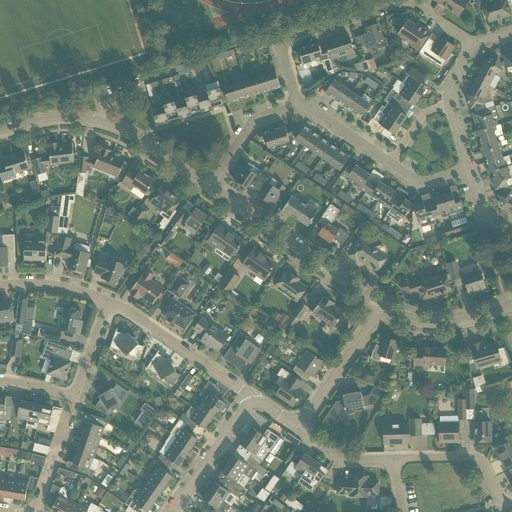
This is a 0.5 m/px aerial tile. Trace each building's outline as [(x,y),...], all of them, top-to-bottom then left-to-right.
[(458,15),(468,1),(466,0),(435,0),(450,10),(452,12),(452,11),(458,15)] [(500,0),(501,0),(484,6),(489,22),(511,15),(506,0),(500,0)] [(421,29),(415,25),(405,18),(399,27),(402,28),(397,34),(412,43),(410,46),(418,51),(430,32),(423,27),(421,29)] [(361,35),(364,45),(366,49),(376,45),(378,49),(388,46),(386,38),(383,39),(378,24),(366,28),(368,33),(361,35)] [(325,42),(328,51),(330,59),(329,59),(332,67),(334,73),(341,69),(335,64),(344,61),(343,55),(345,54),(347,60),(355,57),(348,35),(325,42)] [(427,41),(419,53),(441,67),(445,60),(454,46),(440,37),(434,46),(427,41)] [(266,40),(255,43),(257,48),(267,45),(266,40)] [(255,43),(245,46),(246,51),(257,48),(255,43)] [(318,43),(298,49),(303,64),(315,60),(316,62),(329,58),(326,47),(320,49),(318,43)] [(511,52),(503,55),(506,65),(507,68),(511,66),(511,52)] [(403,60),(410,64),(414,58),(407,54),(403,60)] [(501,67),(500,64),(498,57),(492,59),(492,58),(490,59),(485,61),(476,79),(489,86),(492,80),(496,74),(502,71),(502,70),(501,67)] [(367,60),(361,62),(365,72),(365,71),(370,69),(367,60)] [(361,62),(353,64),(355,71),(365,72),(361,62)] [(169,73),(182,71),(181,64),(168,66),(169,73)] [(407,74),(401,83),(421,96),(427,87),(418,81),(422,75),(419,73),(408,66),(404,71),(407,74)] [(332,67),(325,69),(328,77),(334,73),(332,67)] [(276,72),(265,75),(270,91),(280,88),(276,72)] [(265,75),(255,79),(259,94),(270,91),(265,75)] [(364,82),(369,85),(372,81),(367,77),(364,82)] [(343,86),(332,78),(324,83),(329,87),(325,93),(334,99),(343,86)] [(255,79),(244,82),(249,97),(259,94),(255,79)] [(489,86),(476,79),(466,96),(468,101),(467,101),(468,103),(469,103),(470,109),(485,104),(483,98),(489,86)] [(372,81),(369,85),(375,89),(378,85),(372,81)] [(392,89),(388,95),(399,103),(403,97),(415,105),(421,96),(401,83),(399,81),(392,90),(392,89)] [(244,82),(234,85),(238,100),(249,97),(244,82)] [(238,100),(234,85),(223,88),(228,104),(238,100)] [(343,86),(334,99),(343,105),(352,92),(343,86)] [(219,87),(207,91),(207,92),(213,108),(223,105),(222,98),(223,98),(219,87)] [(207,92),(196,96),(201,111),(201,112),(202,113),(213,109),(213,108),(207,92)] [(352,92),(343,105),(352,112),(361,98),(352,92)] [(361,98),(352,112),(361,118),(373,101),(364,94),(361,98)] [(185,98),(186,99),(190,115),(201,112),(201,111),(196,96),(196,95),(185,98)] [(407,117),(395,109),(399,103),(388,95),(384,101),(387,103),(384,107),(382,106),(379,110),(385,114),(385,115),(401,126),(407,117)] [(186,99),(175,102),(180,118),(180,119),(191,116),(190,115),(186,99)] [(164,104),(164,106),(169,122),(180,118),(175,102),(174,101),(164,104)] [(164,106),(153,109),(154,115),(153,116),(157,127),(169,123),(169,122),(164,106)] [(478,124),(480,130),(495,126),(498,125),(496,121),(500,119),(495,106),(472,113),(475,125),(478,124)] [(372,119),(368,125),(379,132),(383,127),(394,135),(401,126),(385,115),(385,114),(379,110),(373,120),(372,119)] [(285,126),(271,130),(276,145),(289,141),(288,136),(292,135),(293,129),(286,131),(285,126)] [(293,129),(292,135),(296,137),(295,139),(304,145),(313,132),(304,126),(299,133),(293,129)] [(480,130),(475,131),(476,136),(479,136),(480,141),(496,136),(494,131),(496,130),(495,126),(480,130)] [(276,145),(271,130),(258,134),(260,141),(265,139),(268,148),(276,145)] [(313,132),(304,145),(313,152),(322,139),(313,132)] [(496,136),(480,141),(482,147),(480,148),(481,152),(501,146),(508,144),(506,140),(498,143),(496,136)] [(322,139),(313,152),(322,158),(331,145),(322,139)] [(49,147),(49,154),(50,158),(42,159),(41,157),(33,160),(37,175),(46,173),(44,165),(50,164),(51,165),(74,162),(72,144),(59,146),(58,143),(49,144),(49,147)] [(331,145),(322,158),(331,164),(340,151),(331,145)] [(501,146),(481,152),(483,157),(485,156),(487,162),(502,157),(500,151),(503,151),(501,146)] [(80,157),(79,166),(78,172),(86,173),(87,165),(118,177),(124,161),(109,155),(111,151),(102,148),(101,151),(100,151),(96,162),(88,159),(88,158),(80,157)] [(340,151),(331,164),(340,170),(343,165),(349,157),(340,151)] [(0,164),(0,175),(2,181),(16,177),(15,173),(29,169),(24,152),(3,159),(4,164),(0,164)] [(502,157),(487,162),(488,167),(486,168),(488,173),(493,172),(508,167),(506,163),(504,163),(502,157)] [(250,164),(245,160),(233,179),(246,188),(248,186),(254,191),(265,174),(268,169),(265,166),(262,172),(258,169),(255,174),(247,168),(250,164)] [(303,166),(298,162),(295,167),(300,170),(303,166)] [(347,165),(342,173),(340,175),(353,184),(363,170),(355,165),(353,169),(347,165)] [(508,167),(493,172),(494,178),(492,178),(495,190),(498,189),(510,185),(511,184),(511,165),(508,167)] [(303,166),(300,170),(306,174),(309,170),(303,166)] [(130,170),(125,178),(121,183),(131,190),(134,187),(145,194),(154,180),(140,170),(137,175),(130,170)] [(363,170),(353,184),(365,192),(372,182),(367,179),(370,175),(363,170)] [(48,179),(46,173),(37,175),(39,182),(48,179)] [(265,174),(254,191),(260,195),(259,197),(273,206),(285,188),(280,184),(272,179),(265,174)] [(313,179),(318,183),(321,178),(316,174),(313,179)] [(306,179),(301,175),(298,181),(303,184),(306,179)] [(321,178),(318,183),(324,186),(327,182),(321,178)] [(372,182),(365,192),(378,201),(387,187),(380,182),(377,186),(372,182)] [(77,183),(76,194),(83,197),(85,184),(77,183)] [(511,193),(510,185),(498,189),(500,194),(497,195),(499,201),(498,201),(499,203),(501,207),(511,213),(511,193)] [(160,187),(155,196),(150,202),(162,211),(159,215),(169,221),(176,211),(174,210),(182,199),(173,193),(172,195),(160,187)] [(387,187),(378,201),(390,209),(397,199),(392,196),(395,192),(387,187)] [(346,195),(340,191),(337,196),(343,199),(346,195)] [(6,202),(13,207),(20,198),(13,193),(6,202)] [(452,193),(443,196),(448,212),(463,208),(459,196),(453,198),(452,193)] [(62,199),(59,216),(69,218),(71,203),(74,203),(75,194),(62,196),(62,199)] [(346,195),(343,199),(348,203),(351,199),(346,195)] [(292,196),(287,203),(281,212),(288,217),(290,215),(307,226),(313,218),(318,211),(307,204),(306,205),(292,196)] [(436,203),(430,205),(434,217),(434,216),(448,212),(443,196),(434,198),(436,203)] [(48,216),(46,232),(59,234),(61,217),(59,217),(59,216),(62,199),(58,198),(57,206),(51,206),(49,216),(48,216)] [(397,199),(390,209),(386,215),(399,223),(403,218),(407,212),(412,204),(405,199),(402,203),(397,199)] [(414,205),(419,221),(421,228),(436,223),(434,216),(434,217),(430,205),(424,207),(423,202),(414,205)] [(330,204),(324,213),(318,222),(324,225),(318,234),(330,243),(339,231),(330,225),(340,211),(330,204)] [(344,204),(342,208),(352,215),(354,211),(344,204)] [(133,218),(131,219),(139,224),(148,211),(141,206),(137,211),(133,218)] [(133,208),(128,214),(133,218),(137,211),(133,208)] [(182,209),(176,217),(174,220),(187,230),(189,226),(196,231),(207,216),(196,208),(191,215),(182,209)] [(370,212),(365,208),(362,212),(367,216),(370,212)] [(370,212),(367,216),(373,220),(371,223),(378,228),(380,224),(373,219),(376,216),(370,212)] [(392,221),(381,213),(376,219),(382,224),(387,218),(392,221)] [(448,224),(450,229),(441,232),(442,237),(454,233),(453,228),(452,228),(451,223),(448,224)] [(467,223),(453,228),(454,233),(469,229),(467,223)] [(389,228),(384,224),(380,229),(392,237),(394,234),(388,229),(389,228)] [(218,226),(213,234),(207,242),(216,248),(214,250),(229,260),(239,246),(239,247),(241,245),(240,244),(243,240),(233,233),(231,235),(218,226)] [(174,232),(168,228),(158,243),(164,247),(174,232)] [(0,266),(7,266),(7,263),(15,262),(15,252),(14,235),(3,235),(3,248),(0,248),(0,266)] [(81,272),(84,272),(87,263),(89,254),(90,249),(89,246),(77,243),(74,245),(73,249),(68,248),(71,239),(62,236),(59,245),(56,255),(70,259),(67,268),(75,270),(76,271),(78,272),(79,272),(81,272)] [(437,236),(430,238),(425,239),(426,245),(432,243),(438,241),(437,236)] [(24,240),(24,252),(23,262),(32,263),(32,261),(45,261),(46,241),(39,240),(39,238),(32,238),(32,240),(24,240)] [(387,256),(383,254),(385,252),(384,248),(380,246),(376,246),(375,248),(360,238),(348,255),(356,261),(359,257),(368,263),(368,264),(373,268),(373,269),(375,270),(375,269),(377,271),(383,262),(387,256)] [(432,244),(434,251),(440,249),(438,242),(432,244)] [(254,248),(248,257),(242,266),(264,280),(276,263),(254,248)] [(169,265),(175,259),(166,250),(160,256),(169,265)] [(100,258),(98,263),(94,273),(102,276),(101,278),(116,283),(118,276),(121,277),(126,266),(118,262),(118,261),(117,259),(116,258),(115,258),(113,258),(112,259),(111,260),(109,259),(108,261),(100,258)] [(456,262),(448,265),(453,280),(460,278),(456,262)] [(213,268),(207,263),(201,271),(207,276),(213,268)] [(142,274),(137,281),(131,290),(133,291),(130,294),(137,299),(140,295),(153,304),(158,296),(163,289),(150,280),(153,275),(146,271),(143,275),(142,274)] [(219,285),(230,292),(235,296),(237,293),(232,290),(240,278),(229,271),(219,285)] [(485,288),(479,271),(463,276),(469,293),(485,288)] [(285,273),(279,281),(275,287),(297,302),(301,296),(306,287),(298,282),(299,279),(289,272),(287,274),(285,273)] [(250,273),(247,278),(253,282),(257,277),(250,273)] [(411,284),(406,280),(400,288),(409,294),(419,291),(422,300),(442,294),(444,294),(444,293),(451,291),(448,281),(451,280),(449,274),(445,275),(417,284),(417,282),(411,284)] [(172,299),(168,306),(162,314),(169,319),(168,320),(174,324),(175,323),(184,329),(190,321),(195,314),(176,302),(179,297),(188,284),(179,278),(170,291),(176,295),(172,299)] [(312,313),(328,324),(329,322),(331,322),(335,324),(344,313),(333,305),(334,304),(324,297),(323,298),(322,298),(312,313)] [(0,322),(14,320),(11,302),(0,303),(0,322)] [(292,316),(283,329),(286,331),(291,324),(293,326),(294,327),(298,320),(299,321),(308,307),(300,302),(292,316)] [(16,323),(17,323),(16,330),(23,331),(24,324),(27,307),(18,305),(16,323)] [(23,331),(22,334),(31,336),(33,321),(35,308),(27,307),(24,324),(23,331)] [(78,326),(81,312),(75,311),(75,309),(71,308),(70,310),(64,308),(59,330),(79,334),(81,327),(78,326)] [(250,314),(255,317),(258,312),(255,310),(253,309),(250,314)] [(269,320),(283,329),(292,316),(291,315),(289,318),(283,314),(281,316),(275,311),(269,320)] [(202,318),(200,321),(194,329),(204,336),(200,342),(205,345),(207,342),(219,350),(228,336),(202,318)] [(236,339),(229,350),(223,358),(241,370),(247,362),(250,364),(256,356),(260,349),(246,340),(247,338),(241,334),(246,326),(242,323),(233,337),(236,339)] [(37,336),(44,338),(59,341),(60,333),(39,328),(37,336)] [(116,345),(127,355),(128,355),(139,358),(139,359),(139,360),(144,346),(143,345),(143,347),(137,345),(138,343),(135,340),(136,339),(116,332),(117,329),(116,329),(109,349),(110,350),(111,348),(113,348),(116,345)] [(384,337),(381,347),(376,344),(370,359),(379,362),(381,356),(392,359),(390,365),(396,366),(400,355),(394,353),(398,341),(384,337)] [(291,343),(298,349),(302,343),(294,338),(291,343)] [(19,357),(22,341),(13,339),(10,356),(19,357)] [(51,361),(50,364),(47,374),(44,382),(49,383),(52,375),(64,380),(71,362),(65,360),(69,349),(47,342),(42,357),(51,361)] [(472,351),(475,360),(478,368),(500,361),(501,365),(511,362),(505,347),(497,349),(495,344),(481,348),(480,343),(472,346),(473,350),(472,351)] [(272,345),(268,352),(276,358),(281,351),(272,345)] [(415,350),(414,360),(414,369),(427,370),(428,365),(445,366),(445,359),(446,349),(423,348),(423,350),(415,350)] [(158,351),(152,361),(146,369),(147,369),(148,367),(150,369),(154,367),(161,380),(162,379),(172,385),(172,386),(172,387),(181,374),(180,374),(179,375),(174,372),(176,371),(174,367),(175,366),(157,354),(159,351),(158,351)] [(296,365),(292,371),(307,381),(311,376),(312,377),(323,362),(307,351),(297,366),(296,365)] [(264,358),(259,365),(264,368),(269,361),(264,358)] [(130,371),(137,373),(140,365),(133,362),(130,371)] [(277,375),(279,377),(275,383),(280,387),(276,394),(292,405),(296,399),(297,400),(302,392),(298,389),(302,382),(281,368),(277,375)] [(185,389),(193,377),(188,374),(180,386),(185,389)] [(208,391),(202,401),(217,411),(218,412),(225,403),(215,396),(218,392),(218,390),(218,389),(218,388),(217,387),(208,381),(204,387),(209,391),(208,392),(208,391)] [(105,392),(100,399),(95,407),(92,405),(92,406),(108,417),(116,405),(120,403),(120,402),(127,391),(115,383),(115,384),(116,385),(113,390),(112,388),(105,392)] [(461,389),(461,400),(458,400),(458,420),(466,420),(466,409),(465,389),(461,389)] [(474,389),(465,389),(466,409),(474,409),(474,389)] [(342,395),(343,398),(343,400),(336,402),(322,422),(324,431),(330,436),(333,431),(332,424),(340,412),(339,409),(345,407),(346,412),(364,409),(363,406),(375,404),(380,396),(371,392),(367,398),(362,399),(361,391),(342,395)] [(130,401),(138,406),(143,399),(135,393),(130,401)] [(0,422),(4,422),(4,420),(10,421),(12,407),(5,406),(6,398),(0,397),(0,422)] [(153,398),(154,406),(163,405),(161,397),(153,398)] [(12,407),(10,421),(15,422),(16,418),(27,421),(32,403),(21,401),(19,408),(12,407)] [(202,401),(196,410),(211,420),(217,411),(202,401)] [(38,423),(42,406),(32,403),(27,421),(26,426),(36,429),(38,423)] [(42,406),(38,423),(48,426),(47,431),(54,433),(59,418),(51,416),(53,409),(42,406)] [(157,416),(163,420),(169,412),(162,408),(157,416)] [(183,414),(179,419),(194,429),(198,424),(204,429),(211,420),(196,410),(190,418),(183,414)] [(474,422),(475,432),(475,442),(491,442),(490,422),(482,422),(482,411),(474,411),(474,422)] [(104,427),(106,422),(101,420),(97,419),(95,424),(87,422),(83,432),(100,438),(104,427)] [(179,419),(176,424),(169,433),(176,438),(191,448),(198,439),(191,434),(194,429),(179,419)] [(421,435),(420,424),(420,419),(410,419),(410,435),(421,435)] [(439,443),(459,442),(458,422),(438,423),(439,443)] [(434,423),(420,424),(421,435),(435,435),(434,423)] [(408,424),(383,425),(384,444),(393,444),(392,441),(408,440),(408,424)] [(247,435),(246,436),(262,447),(269,452),(278,437),(267,429),(263,435),(252,427),(251,429),(248,428),(245,433),(247,435)] [(83,432),(80,442),(97,448),(100,438),(83,432)] [(511,464),(511,436),(511,435),(501,440),(503,444),(495,448),(504,468),(511,464)] [(262,447),(246,436),(240,445),(251,452),(248,457),(259,465),(264,469),(268,463),(263,460),(269,452),(262,447)] [(176,438),(170,447),(185,457),(191,448),(176,438)] [(293,443),(298,447),(302,442),(297,438),(293,443)] [(80,442),(76,452),(93,458),(97,448),(80,442)] [(34,443),(32,451),(47,455),(50,447),(46,446),(34,443)] [(161,453),(157,458),(169,466),(172,461),(179,466),(185,457),(170,447),(164,456),(161,453)] [(46,457),(22,451),(20,458),(30,461),(31,460),(34,460),(44,463),(46,457)] [(100,461),(93,458),(76,452),(73,463),(80,466),(78,471),(83,473),(88,475),(92,478),(94,470),(97,469),(100,461)] [(291,461),(286,470),(284,473),(290,477),(290,476),(298,481),(302,475),(313,459),(304,453),(296,465),(291,461)] [(113,467),(120,457),(116,454),(109,464),(113,467)] [(233,454),(227,463),(250,479),(251,480),(256,472),(263,476),(267,471),(264,469),(259,465),(248,457),(245,462),(233,454)] [(157,466),(151,475),(166,485),(172,476),(165,471),(169,466),(157,458),(154,464),(157,466)] [(313,459),(302,475),(298,481),(306,487),(306,488),(311,491),(319,480),(314,477),(322,465),(313,459)] [(250,479),(227,463),(221,472),(233,480),(229,485),(241,492),(244,487),(250,479)] [(59,468),(57,473),(70,478),(72,472),(59,468)] [(113,469),(109,474),(113,477),(117,472),(114,470),(113,469)] [(107,474),(101,483),(106,486),(112,477),(107,474)] [(151,475),(145,484),(160,494),(166,485),(151,475)] [(338,480),(337,490),(337,493),(350,494),(350,496),(367,497),(367,495),(378,495),(378,482),(367,481),(367,477),(350,476),(350,481),(338,480)] [(17,480),(14,498),(25,500),(27,490),(34,491),(34,492),(39,478),(30,477),(28,483),(28,482),(17,480)] [(3,496),(4,497),(14,498),(17,480),(6,479),(3,496)] [(240,493),(241,492),(229,485),(226,490),(214,482),(208,490),(224,501),(228,504),(231,506),(240,493)] [(53,484),(48,498),(47,502),(53,505),(50,510),(53,511),(62,511),(69,500),(59,494),(59,495),(58,494),(61,489),(53,484)] [(145,484),(139,492),(139,493),(154,503),(160,494),(145,484)] [(270,493),(273,488),(267,484),(264,489),(270,493)] [(106,492),(99,487),(94,494),(101,499),(106,492)] [(224,501),(208,490),(202,499),(214,507),(210,511),(222,511),(228,504),(224,501)] [(147,511),(154,503),(139,493),(132,502),(128,498),(126,501),(124,503),(126,504),(129,506),(132,509),(136,511),(137,511),(141,507),(147,511)] [(279,499),(284,502),(287,496),(283,493),(279,499)] [(69,500),(62,511),(74,511),(78,505),(69,500)] [(296,500),(291,507),(298,511),(299,511),(304,505),(296,500)] [(313,511),(318,510),(314,502),(305,506),(307,511),(313,511)] [(78,505),(74,511),(94,511),(95,511),(96,511),(98,507),(91,503),(87,510),(78,505)] [(280,503),(277,507),(273,511),(281,511),(282,511),(285,507),(280,503)]
